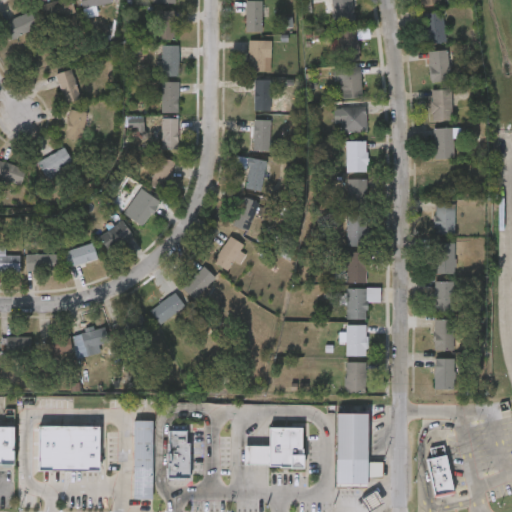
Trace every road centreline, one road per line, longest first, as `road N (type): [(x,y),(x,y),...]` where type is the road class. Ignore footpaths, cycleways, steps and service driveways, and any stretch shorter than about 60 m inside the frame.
road 1 (residential): [(388,0),(402,141),(397,511)]
road 2 (residential): [(211,0),(210,153),(196,207),(162,257),(112,292),(47,307),(0,306)]
